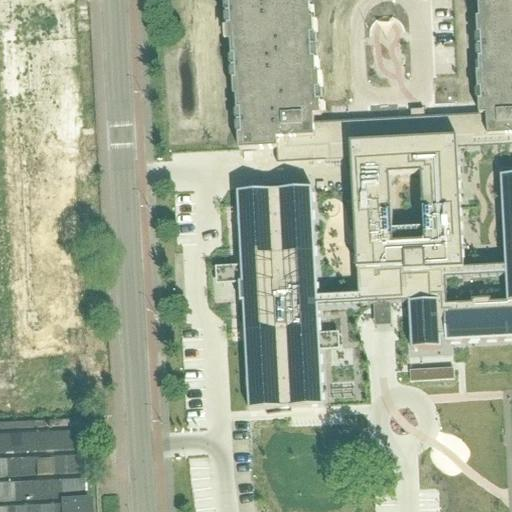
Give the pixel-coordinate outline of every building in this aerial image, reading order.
[(225,0),(226,37),(227,45),(229,70),(232,98),(232,102),(236,144),(241,153),(286,151),(287,174),(318,172),(318,170),(316,138),(316,126),(315,122),(315,118),(322,118),(320,76),(317,76),(314,21),(312,21),(310,0),(225,0)] [(481,75),(479,76),(479,104),(480,108),(480,112),(481,119),(488,118),(489,140),(511,139),(511,0),(479,0),(481,21),(478,21),(481,75)] [(313,191),(238,195),(241,261),(216,264),(218,280),(239,278),(240,285),(241,305),(244,305),(250,413),(324,410),(321,353),(321,346),(340,346),(339,329),(320,330),(319,310),(374,308),(375,324),(383,323),(392,323),(391,307),(410,306),(412,354),(443,352),(442,341),(447,341),(448,333),(511,328),(511,164),(501,168),(507,260),(464,261),(459,152),(493,150),(511,148),(511,139),(489,140),(488,118),(481,119),(480,112),(425,115),(425,107),(411,108),(411,117),(411,119),(354,121),(352,120),(349,120),(325,121),(322,121),(315,122),(316,126),(316,138),(325,138),(326,150),(352,149),(359,297),(319,299),(313,191)] [(454,369),(411,372),(412,383),(455,381),(454,372),(454,369)] [(35,475),(53,476),(54,455),(36,454),(35,475)]
